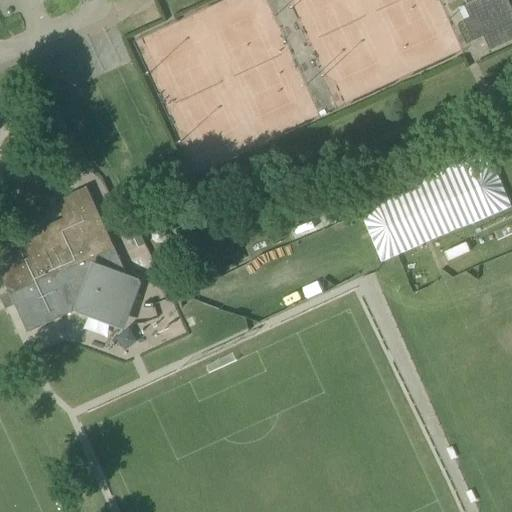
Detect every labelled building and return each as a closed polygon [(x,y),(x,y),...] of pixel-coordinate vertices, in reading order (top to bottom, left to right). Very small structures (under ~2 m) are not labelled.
[(511,8),(508,0),(472,0),(478,13),(472,15),(463,20),(473,42),(482,37),(484,37),(491,51),(511,40),(511,8)] [(294,171),(286,174),(305,218),(313,214),(294,171)] [(87,187),(79,191),(56,201),(64,218),(0,247),(0,271),(9,292),(0,296),(6,309),(15,305),(28,333),(85,307),(89,314),(112,323),(127,316),(135,293),(87,187)] [(317,187),(308,191),(316,212),(325,209),(317,187)] [(135,239),(139,248),(146,244),(142,236),(135,239)]
